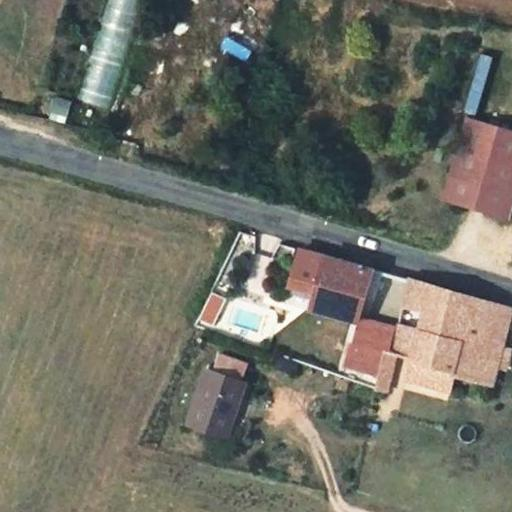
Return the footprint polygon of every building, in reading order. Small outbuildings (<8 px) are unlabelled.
[(115,108),(139,0),(104,0),(81,100),(115,108)] [(442,197),(449,199),(506,216),(511,195),(511,129),(473,119),(465,117),(442,197)] [(356,322),(358,312),(361,301),(369,270),(323,258),(298,251),(288,287),(313,294),(309,309),(346,320),(344,329),(353,332),(356,322)] [(369,270),(361,301),(371,304),(379,273),(369,270)] [(388,354),(410,359),(427,286),(406,280),(388,354)] [(468,297),(427,286),(410,359),(450,370),(468,297)] [(468,297),(450,370),(450,372),(490,383),(507,310),(468,297)] [(356,322),(366,325),(368,315),(358,312),(356,322)] [(361,346),(366,325),(356,322),(353,332),(350,343),(354,344),(361,346)] [(373,350),(380,351),(382,345),(375,343),(373,350)] [(373,350),(361,346),(354,344),(350,359),(380,367),(384,352),(380,351),(373,350)] [(212,369),(242,378),(246,362),(217,353),(212,369)] [(241,385),(206,373),(189,422),(223,434),(241,385)]
